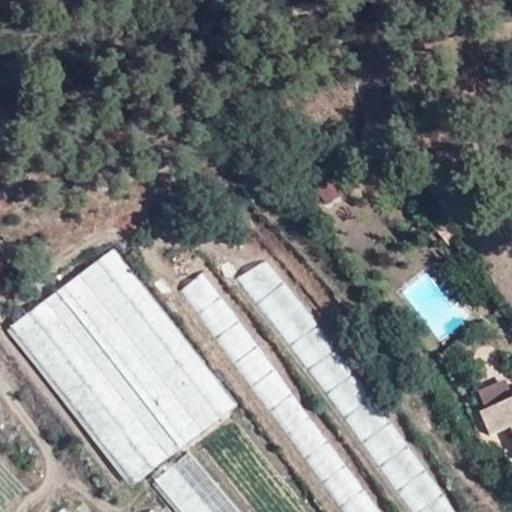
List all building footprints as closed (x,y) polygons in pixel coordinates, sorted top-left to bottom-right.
[(331,177),(314,189),(325,204),(342,191),(331,177)] [(129,476),(232,390),(111,229),(6,311),(129,476)] [(511,367),(467,385),(477,412),(494,406),(510,443),(511,442),(511,367)] [(316,511),(226,406),(191,435),(257,511),(316,511)] [(188,511),(246,511),(186,440),(151,469),(188,511)]
